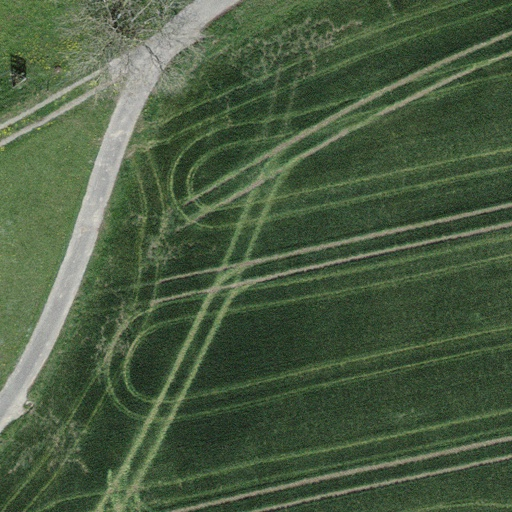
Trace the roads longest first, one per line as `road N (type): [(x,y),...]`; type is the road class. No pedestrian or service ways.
road 1 (track): [(162,42),(126,95),(72,284),(0,412)]
road 2 (track): [(162,42),(0,130)]
